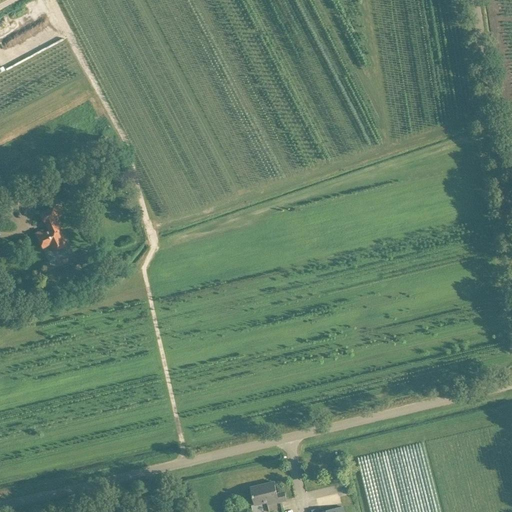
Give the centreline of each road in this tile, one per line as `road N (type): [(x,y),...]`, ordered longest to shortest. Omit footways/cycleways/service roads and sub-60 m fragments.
road 1 (unclassified): [(0,504),(511,384)]
road 2 (unclassified): [(511,230),(475,0)]
